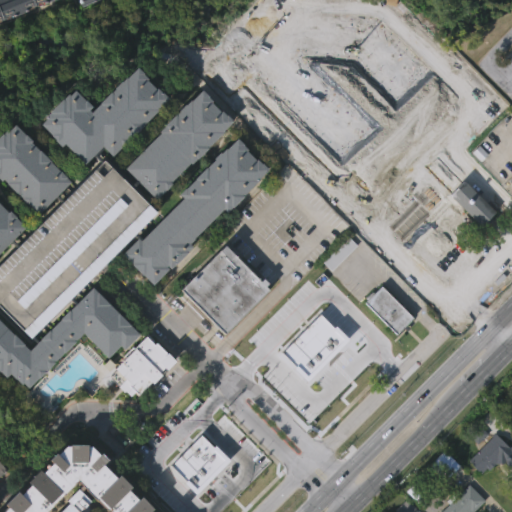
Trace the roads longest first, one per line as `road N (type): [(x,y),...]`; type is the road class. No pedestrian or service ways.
road 1 (residential): [(259,511),(511,264)]
road 2 (residential): [(209,361),(154,405),(73,413),(0,485)]
road 3 (primary): [(511,307),(340,478)]
road 4 (primary): [(344,511),(511,342)]
road 5 (residential): [(238,393),(239,414),(324,494)]
road 6 (residential): [(340,478),(257,396),(238,393)]
